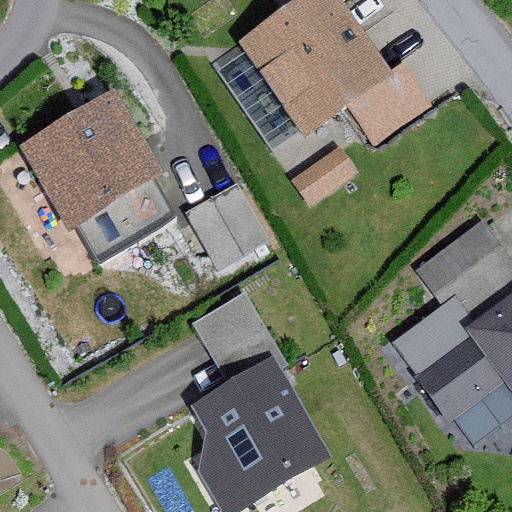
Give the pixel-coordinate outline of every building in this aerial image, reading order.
[(342,0),(332,0),(252,49),(313,148),(351,124),(367,150),(424,115),(405,84),(397,89),(342,0)] [(168,187),(125,107),(27,160),(71,240),(168,187)] [(218,265),(269,236),(236,178),(185,207),(218,265)] [(500,256),(481,230),(415,279),(434,304),(500,256)] [(443,420),(499,379),(511,396),(511,297),(463,333),(464,336),(410,376),(443,420)] [(215,361),(236,399),(201,419),(219,452),(195,464),(221,511),(262,511),(344,468),(269,332),(215,361)]
